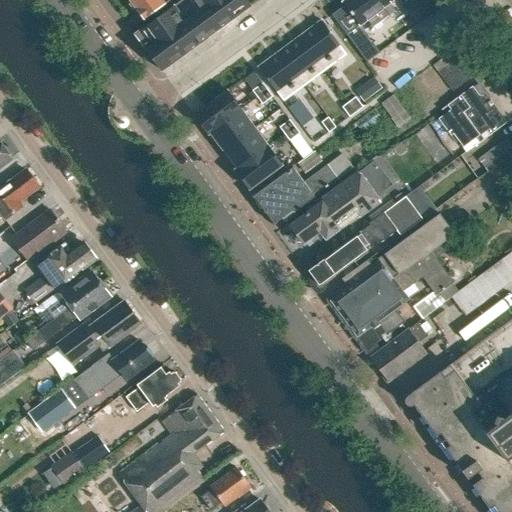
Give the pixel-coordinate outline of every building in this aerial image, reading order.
[(129,0),(144,19),(170,0),(129,0)] [(251,6),(246,0),(181,0),(135,35),(136,36),(140,33),(148,45),(144,47),(162,71),(200,44),(208,38),(215,33),(215,32),(251,6)] [(388,0),(346,0),(343,3),(345,5),(344,7),(348,13),(351,13),(360,25),(367,20),(373,28),(388,16),(382,8),(390,2),(388,0)] [(444,5),(440,0),(409,0),(403,5),(418,25),(444,5)] [(320,22),(298,38),(324,72),(345,56),(320,22)] [(365,58),(379,48),(369,35),(356,45),(365,58)] [(298,38),(278,53),(303,87),(324,72),(298,38)] [(452,92),(472,78),(458,59),(464,54),(459,47),(433,66),(452,92)] [(278,53),(257,69),(282,103),(303,87),(278,53)] [(260,83),(252,88),(259,97),(266,91),(260,83)] [(450,110),(438,119),(451,136),(453,134),(463,148),(470,143),(473,147),(487,137),(483,132),(491,126),(495,131),(507,123),(490,100),(485,97),(485,96),(479,96),(472,87),(441,110),(442,111),(448,106),(450,110)] [(266,91),(259,97),(265,105),(272,100),(266,91)] [(225,92),(193,116),(207,135),(239,111),(225,92)] [(393,94),(380,104),(397,126),(409,116),(393,94)] [(358,100),(349,106),(355,113),(363,107),(358,100)] [(349,106),(341,113),(346,120),(355,113),(349,106)] [(239,111),(207,135),(207,136),(209,135),(222,152),(253,129),(239,111)] [(362,133),(381,120),(375,111),(356,124),(362,133)] [(287,119),(280,125),(286,133),(293,128),(287,119)] [(329,122),(320,128),(325,135),(334,129),(329,122)] [(293,128),(286,133),(292,142),(299,136),(293,128)] [(253,129),(222,152),(235,170),(233,171),(234,172),(266,148),(253,129)] [(511,145),(506,138),(478,159),(485,169),(511,148),(511,145)] [(0,168),(13,159),(0,142),(0,168)] [(266,148),(234,172),(248,191),(280,167),(266,148)] [(304,181),(293,167),(253,197),(273,225),(293,210),(294,211),(354,167),(343,152),(304,181)] [(19,201),(39,187),(37,184),(39,183),(31,173),(30,174),(28,172),(0,192),(0,213),(1,213),(5,219),(22,205),(19,201)] [(367,214),(371,220),(396,203),(385,189),(375,196),(357,172),(323,197),(325,199),(291,225),(291,226),(290,231),(298,241),(304,243),(320,231),(326,239),(358,215),(363,217),(367,214)] [(308,270),(320,285),(354,260),(355,261),(368,251),(369,244),(375,240),(379,244),(397,231),(400,235),(435,208),(419,186),(396,203),(368,223),(370,225),(356,234),(358,236),(326,261),(324,258),(308,270)] [(50,208),(11,237),(28,261),(67,232),(50,208)] [(403,292),(422,277),(433,293),(414,307),(422,318),(458,292),(452,284),(453,283),(431,252),(454,235),(439,214),(378,259),(379,261),(372,266),(367,260),(342,279),(348,288),(331,301),(357,337),(362,333),(372,346),(405,322),(395,309),(409,300),(403,292)] [(35,303),(96,259),(95,256),(96,255),(89,245),(87,246),(85,243),(68,256),(63,250),(39,267),(46,275),(26,290),(35,303)] [(511,252),(503,259),(511,271),(511,252)] [(511,281),(511,271),(503,259),(492,267),(506,286),(511,281)] [(506,286),(492,267),(481,275),(495,294),(506,286)] [(54,318),(101,284),(92,271),(61,294),(64,297),(47,309),(54,318)] [(495,294),(481,275),(471,282),(485,301),(495,294)] [(485,301),(471,282),(462,289),(476,308),(485,301)] [(111,296),(101,284),(54,318),(45,326),(25,341),(33,350),(62,328),(61,328),(78,316),(81,319),(111,296)] [(476,308),(462,289),(451,297),(465,316),(476,308)] [(0,316),(10,310),(0,296),(0,316)] [(125,301),(89,328),(80,326),(58,343),(73,363),(98,345),(103,351),(130,332),(128,329),(140,321),(125,301)] [(511,511),(511,318),(407,396),(492,511),(511,511)] [(418,343),(427,336),(417,323),(370,358),(376,366),(388,382),(426,353),(418,343)] [(108,353),(75,377),(88,395),(105,383),(106,385),(121,373),(126,380),(155,359),(140,340),(113,360),(108,353)] [(0,386),(17,373),(6,358),(0,362),(0,386)] [(170,371),(163,376),(157,369),(137,384),(139,387),(126,396),(137,412),(150,402),(153,406),(156,404),(158,406),(167,399),(165,397),(168,395),(168,394),(180,385),(178,382),(181,381),(181,378),(177,373),(174,372),(172,373),(170,371)] [(43,432),(77,409),(63,387),(28,411),(43,432)] [(225,431),(197,394),(161,421),(171,434),(118,473),(124,481),(129,488),(143,507),(136,511),(160,511),(204,480),(188,458),(225,431)] [(142,447),(160,435),(154,427),(137,440),(142,447)] [(84,470),(109,452),(98,435),(72,453),(51,467),(63,484),(84,470)] [(251,486),(237,467),(211,486),(212,488),(201,496),(211,510),(222,502),(225,506),(251,486)] [(270,511),(261,499),(249,507),(245,502),(231,511),(270,511)]
